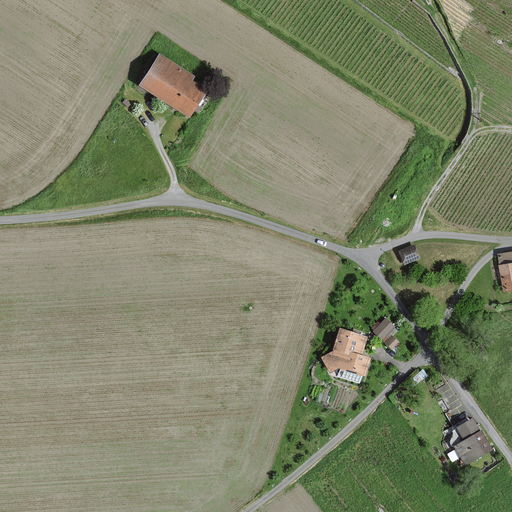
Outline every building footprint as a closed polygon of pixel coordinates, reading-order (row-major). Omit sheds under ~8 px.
[(194,77),(158,55),(140,85),(189,115),(204,91),(190,83),(194,77)] [(420,258),(415,247),(400,253),(404,264),(420,258)] [(511,252),(498,255),(505,290),(511,289),(511,252)] [(393,328),(384,320),(372,332),(381,340),(393,328)] [(327,372),(338,368),(363,376),(368,358),(360,356),(366,338),(338,329),(331,352),(320,357),(327,372)] [(397,344),(390,337),(384,344),(391,351),(397,344)] [(464,466),(490,450),(478,432),(476,433),(469,421),(456,429),(464,440),(453,448),(464,466)]
